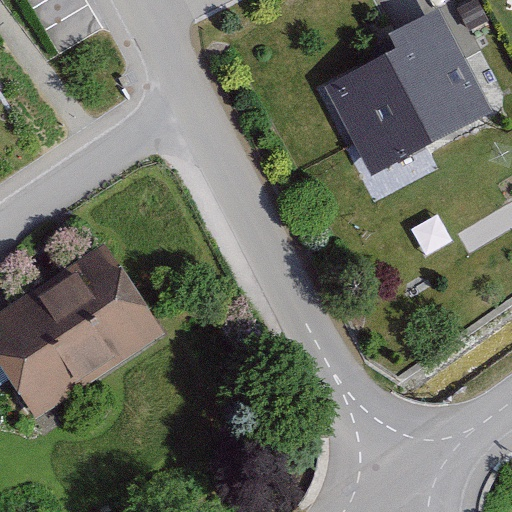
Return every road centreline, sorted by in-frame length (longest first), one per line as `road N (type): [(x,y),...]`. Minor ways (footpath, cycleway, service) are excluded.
road 1 (residential): [(194,103),(393,486)]
road 2 (residential): [(194,103),(0,225)]
road 3 (residential): [(393,486),(511,403)]
